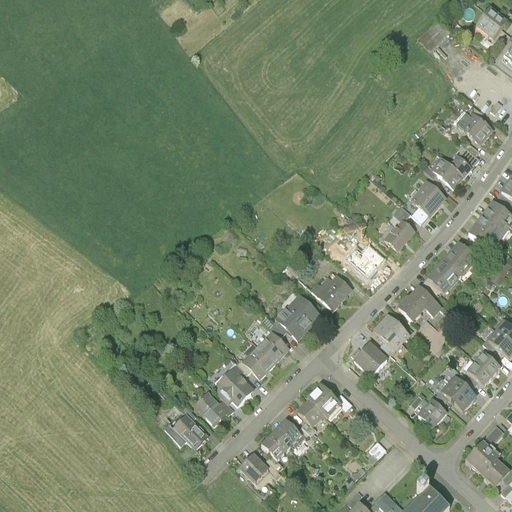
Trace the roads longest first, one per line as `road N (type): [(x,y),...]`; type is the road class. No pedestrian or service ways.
road 1 (residential): [(325,361),(471,208),(511,147)]
road 2 (residential): [(203,475),(325,361)]
road 3 (residential): [(445,468),(325,361)]
